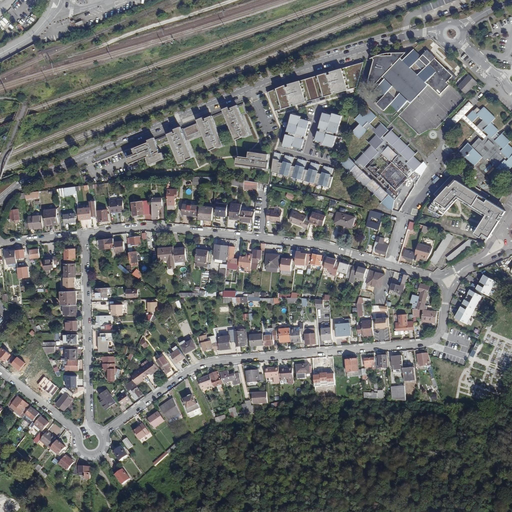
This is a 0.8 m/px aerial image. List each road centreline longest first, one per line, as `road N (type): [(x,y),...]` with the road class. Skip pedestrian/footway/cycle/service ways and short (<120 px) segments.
road 1 (unclassified): [(0,201),(25,181),(257,84),(440,30)]
road 2 (residential): [(104,433),(210,361),(434,340),(446,295)]
road 3 (tertiary): [(437,278),(318,246),(151,227),(84,233)]
road 4 (residential): [(92,426),(84,233)]
